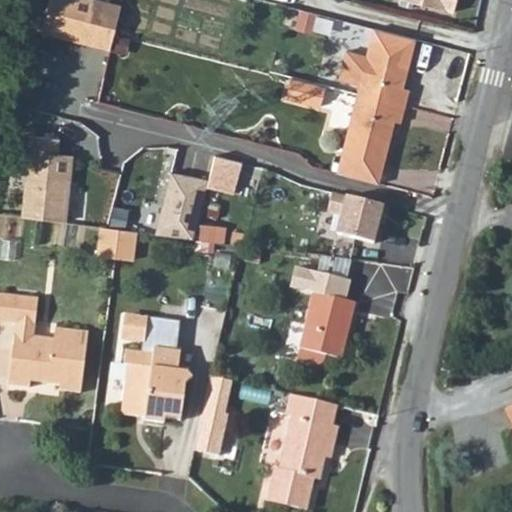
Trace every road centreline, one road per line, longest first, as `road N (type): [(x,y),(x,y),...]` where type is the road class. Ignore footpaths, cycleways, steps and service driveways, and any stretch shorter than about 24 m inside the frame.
road 1 (residential): [(460,209),(302,178),(263,153),(95,112)]
road 2 (tertiary): [(460,209),(406,454),(407,511)]
road 3 (residential): [(173,511),(44,484),(2,458)]
road 4 (tertiary): [(498,51),(460,209)]
